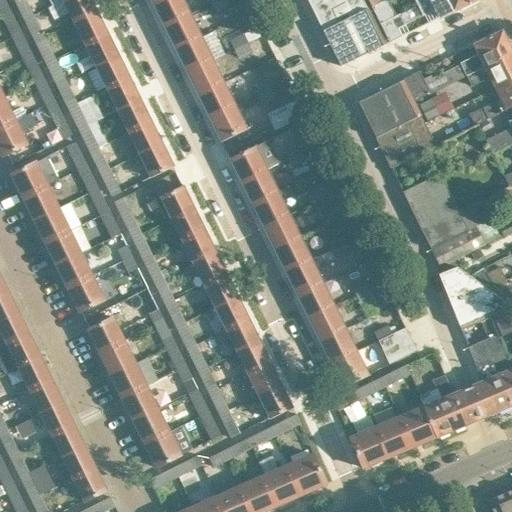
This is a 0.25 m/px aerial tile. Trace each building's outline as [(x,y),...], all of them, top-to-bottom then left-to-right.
[(0,0),(0,14),(11,9),(6,0),(0,0)] [(97,11),(91,0),(63,0),(52,5),(49,7),(54,18),(69,12),(74,22),(97,11)] [(161,0),(154,4),(165,27),(190,14),(183,0),(161,0)] [(248,1),(247,0),(219,0),(212,4),(216,12),(229,5),(231,9),(248,1)] [(362,0),(307,0),(323,30),(367,8),(362,0)] [(383,0),(383,1),(371,6),(373,10),(379,22),(392,16),(383,0)] [(424,0),(417,4),(399,13),(405,25),(423,16),(424,15),(435,10),(439,18),(454,11),(473,1),(474,0),(424,0)] [(367,8),(323,30),(341,67),(385,45),(367,8)] [(0,14),(0,15),(11,38),(23,32),(11,9),(0,14)] [(74,22),(85,44),(108,33),(97,11),(74,22)] [(392,16),(379,22),(389,43),(402,36),(398,29),(405,25),(399,13),(392,16)] [(165,27),(176,50),(202,37),(190,14),(165,27)] [(39,25),(29,30),(34,40),(45,36),(39,25)] [(11,38),(23,61),(34,55),(23,32),(11,38)] [(85,44),(96,67),(119,55),(108,33),(85,44)] [(270,47),(263,33),(248,40),(255,54),(270,47)] [(234,49),(248,43),(244,34),(230,41),(234,49)] [(419,72),(403,80),(413,101),(467,76),(467,75),(511,53),(511,52),(504,36),(498,34),(490,37),(473,46),(478,56),(458,65),(433,78),(432,74),(422,79),(419,72)] [(45,36),(34,40),(40,52),(50,47),(45,36)] [(176,50),(188,73),(213,60),(202,37),(176,50)] [(248,43),(234,49),(238,57),(251,51),(248,43)] [(511,79),(511,53),(467,75),(467,76),(472,85),(490,76),(496,87),(511,79)] [(23,61),(34,84),(46,78),(34,55),(23,61)] [(97,69),(88,73),(97,92),(106,87),(107,89),(130,78),(119,55),(96,67),(97,69)] [(67,80),(56,58),(45,63),(56,85),(67,80)] [(213,60),(188,73),(199,96),(224,83),(213,60)] [(34,84),(45,107),(57,101),(46,78),(34,84)] [(107,89),(118,111),(141,100),(130,78),(107,89)] [(501,98),(468,114),(473,124),(505,107),(511,104),(511,79),(496,87),(501,98)] [(67,80),(56,85),(62,96),(72,91),(67,80)] [(253,87),(257,96),(270,89),(266,80),(253,87)] [(413,101),(403,80),(358,102),(375,137),(420,115),(413,101)] [(209,118),(210,119),(236,106),(224,83),(199,96),(210,117),(209,118)] [(270,89),(257,96),(261,103),(274,97),(270,89)] [(435,97),(420,105),(428,120),(443,113),(435,97)] [(5,98),(0,100),(0,129),(27,116),(23,107),(12,112),(5,98)] [(78,102),(67,107),(78,129),(89,125),(96,121),(85,99),(78,102)] [(152,122),(141,100),(118,111),(129,133),(152,122)] [(268,113),(270,117),(276,130),(304,117),(296,100),(268,113)] [(45,107),(62,140),(74,135),(57,101),(45,107)] [(511,142),(511,104),(505,107),(506,110),(511,106),(511,119),(509,121),(511,126),(485,140),(492,152),(511,142)] [(247,129),(236,106),(210,119),(221,142),(247,129)] [(0,151),(2,157),(7,154),(28,144),(22,133),(37,125),(31,114),(27,116),(0,129),(0,151)] [(375,137),(391,168),(436,146),(420,115),(375,137)] [(129,133),(140,156),(163,144),(152,122),(129,133)] [(89,125),(78,129),(84,141),(94,136),(89,125)] [(230,159),(241,182),(267,169),(281,162),(270,139),(256,146),(230,159)] [(511,142),(492,152),(492,154),(511,144),(511,142)] [(77,170),(87,165),(75,143),(66,147),(77,170)] [(174,166),(163,144),(140,156),(151,177),(174,166)] [(284,151),(288,159),(301,152),(298,144),(284,151)] [(301,152),(288,159),(292,167),(306,161),(301,152)] [(47,157),(11,174),(23,197),(48,185),(58,179),(47,157)] [(105,158),(95,163),(100,174),(111,169),(105,158)] [(89,193),(98,188),(87,165),(77,170),(89,193)] [(111,169),(100,174),(106,185),(116,180),(111,169)] [(242,183),(253,204),(278,192),(267,169),(241,182),(242,183)] [(441,175),(403,193),(413,213),(450,194),(441,175)] [(320,200),(339,190),(334,179),(318,186),(319,189),(307,195),(311,204),(320,200)] [(34,220),(59,207),(48,185),(23,197),(34,220)] [(511,185),(510,186),(482,200),(489,212),(511,201),(511,185)] [(183,186),(157,199),(169,221),(194,208),(184,186),(183,186)] [(98,188),(89,193),(100,216),(109,211),(98,188)] [(339,190),(320,200),(331,223),(350,213),(339,190)] [(259,216),(264,227),(289,215),(278,192),(253,204),(253,205),(259,216)] [(413,213),(421,230),(459,211),(450,194),(413,213)] [(421,230),(430,247),(483,220),(475,203),(459,211),(421,230)] [(34,220),(45,243),(70,230),(59,207),(34,220)] [(201,221),(194,208),(169,221),(180,243),(205,230),(201,221)] [(100,216),(112,239),(121,234),(109,211),(100,216)] [(334,250),(347,244),(362,237),(350,213),(331,223),(326,225),(334,240),(329,242),(334,250)] [(264,227),(275,250),(301,238),(289,215),(264,227)] [(483,220),(430,247),(440,268),(486,246),(476,227),(484,222),(483,220)] [(136,223),(127,228),(132,239),(142,234),(136,223)] [(45,243),(57,266),(82,253),(70,230),(45,243)] [(216,252),(205,230),(180,243),(191,265),(216,252)] [(142,234),(132,239),(138,250),(147,245),(142,234)] [(275,250),(287,273),(312,261),(301,238),(275,250)] [(334,250),(338,259),(351,252),(347,244),(334,250)] [(132,257),(126,245),(117,249),(123,261),(132,257)] [(227,274),(216,252),(191,265),(202,287),(227,274)] [(57,266),(68,289),(93,276),(82,253),(57,266)] [(132,257),(123,261),(129,273),(138,269),(132,257)] [(127,272),(121,260),(97,272),(103,284),(127,272)] [(287,273),(298,296),(323,283),(312,261),(287,273)] [(462,265),(457,267),(469,276),(474,274),(462,265)] [(500,266),(486,273),(494,285),(504,280),(506,279),(500,266)] [(158,267),(149,272),(154,283),(164,278),(160,271),(158,267)] [(481,322),(490,318),(511,309),(511,306),(486,289),(469,276),(457,267),(439,274),(461,330),(481,322)] [(483,268),(474,274),(469,276),(486,289),(494,285),(486,273),(483,268)] [(0,295),(8,291),(0,273),(0,295)] [(238,296),(227,274),(202,287),(214,309),(238,296)] [(93,276),(68,289),(79,312),(81,311),(104,300),(93,276)] [(164,278),(154,283),(160,294),(169,289),(164,278)] [(494,285),(486,289),(511,306),(511,294),(504,280),(494,285)] [(352,287),(356,296),(370,289),(365,281),(352,287)] [(298,296),(309,319),(335,306),(323,283),(298,296)] [(373,297),(370,289),(356,296),(360,304),(373,297)] [(0,322),(19,313),(8,291),(0,295),(0,322)] [(249,319),(238,296),(214,309),(225,331),(249,319)] [(309,319),(321,342),(346,329),(335,306),(309,319)] [(158,309),(149,314),(154,325),(163,321),(158,309)] [(511,309),(490,318),(497,336),(498,336),(511,330),(511,309)] [(180,312),(170,316),(176,327),(185,323),(180,312)] [(19,313),(0,322),(0,330),(8,346),(30,335),(19,313)] [(88,330),(99,353),(124,340),(113,317),(89,329),(88,330)] [(489,339),(468,347),(474,363),(483,382),(481,383),(482,384),(483,383),(489,396),(488,397),(488,398),(489,397),(495,410),(494,411),(494,412),(495,411),(495,412),(511,405),(511,369),(498,336),(497,336),(490,318),(481,322),(489,339)] [(237,352),(260,341),(249,319),(225,331),(236,353),(237,352)] [(154,325),(166,348),(175,344),(163,321),(154,325)] [(185,323),(176,327),(181,338),(191,334),(185,323)] [(406,328),(392,334),(388,326),(374,333),(379,341),(406,328)] [(406,328),(379,341),(390,364),(417,351),(406,328)] [(331,364),(331,365),(357,352),(346,329),(321,342),(331,364)] [(0,364),(5,375),(19,368),(41,357),(30,335),(0,350),(0,364)] [(99,353),(111,376),(136,363),(124,340),(99,353)] [(260,341),(236,353),(248,375),(271,363),(260,341)] [(166,348),(177,371),(186,366),(175,344),(166,348)] [(207,367),(196,345),(187,350),(198,372),(207,367)] [(343,388),(368,375),(357,352),(331,365),(343,388)] [(52,379),(41,357),(19,368),(29,391),(52,379)] [(136,363),(111,376),(122,399),(147,386),(136,363)] [(259,397),(282,385),(271,363),(248,375),(259,397)] [(410,374),(406,365),(385,376),(389,385),(410,374)] [(186,366),(177,371),(182,382),(191,377),(186,366)] [(207,367),(198,372),(203,383),(213,378),(207,367)] [(418,396),(422,406),(435,437),(466,425),(466,424),(467,423),(466,422),(465,423),(460,410),(461,409),(460,408),(459,409),(454,396),(455,395),(454,394),(453,395),(445,375),(433,380),(437,388),(418,396)] [(363,397),(389,385),(385,376),(360,388),(363,397)] [(40,413),(63,401),(52,379),(29,391),(40,413)] [(477,384),(475,385),(460,391),(454,394),(455,395),(454,396),(459,409),(460,408),(461,409),(460,410),(465,423),(466,422),(467,423),(466,424),(466,425),(495,412),(495,411),(494,412),(494,411),(495,410),(489,397),(488,398),(488,397),(489,396),(483,383),(482,384),(481,383),(477,384)] [(293,407),(282,385),(259,397),(270,419),(293,407)] [(122,399),(133,422),(158,409),(147,386),(122,399)] [(360,388),(346,395),(334,401),(338,410),(363,397),(360,388)] [(197,389),(188,394),(200,417),(209,412),(197,389)] [(224,400),(214,405),(220,416),(229,412),(224,400)] [(63,401),(40,413),(51,435),(74,423),(63,401)] [(401,415),(414,446),(435,437),(422,406),(401,415)] [(133,422),(145,445),(169,432),(170,432),(158,409),(133,422)] [(0,432),(8,429),(0,412),(0,432)] [(209,412),(200,417),(211,440),(220,436),(209,412)] [(229,412),(220,416),(225,427),(234,422),(229,412)] [(276,436),(300,424),(296,414),(271,426),(276,436)] [(389,457),(414,446),(401,415),(376,426),(389,457)] [(350,438),(363,468),(389,457),(376,426),(371,416),(353,424),(357,434),(350,438)] [(62,457),(85,446),(74,423),(51,435),(62,457)] [(252,447),(276,436),(271,426),(248,438),(252,447)] [(0,438),(9,456),(19,451),(8,429),(0,432),(0,438)] [(181,455),(170,432),(169,432),(145,445),(156,468),(181,455)] [(224,450),(228,459),(252,447),(248,438),(224,450)] [(96,468),(85,446),(62,457),(73,479),(96,468)] [(212,467),(228,459),(224,450),(208,458),(212,467)] [(30,473),(19,451),(9,456),(20,478),(30,473)] [(302,495),(326,484),(314,456),(313,454),(289,464),(302,495)] [(173,468),(178,477),(200,466),(196,456),(173,468)] [(274,458),(259,464),(264,475),(278,506),(302,495),(289,464),(279,469),(274,458)] [(96,468),(73,479),(84,502),(106,490),(107,490),(96,468)] [(173,468),(150,480),(154,489),(178,477),(173,468)] [(41,495),(30,473),(20,478),(31,500),(41,495)] [(264,475),(240,486),(251,511),(263,511),(278,506),(264,475)] [(222,511),(251,511),(240,486),(216,497),(222,511)] [(511,511),(511,490),(488,500),(493,511),(511,511)] [(18,491),(8,496),(13,508),(23,503),(18,491)] [(36,511),(49,511),(41,495),(31,500),(36,511)] [(88,511),(103,511),(115,506),(110,497),(87,509),(88,511)] [(222,511),(216,497),(191,507),(193,511),(222,511)] [(27,511),(23,503),(13,508),(15,511),(27,511)]
